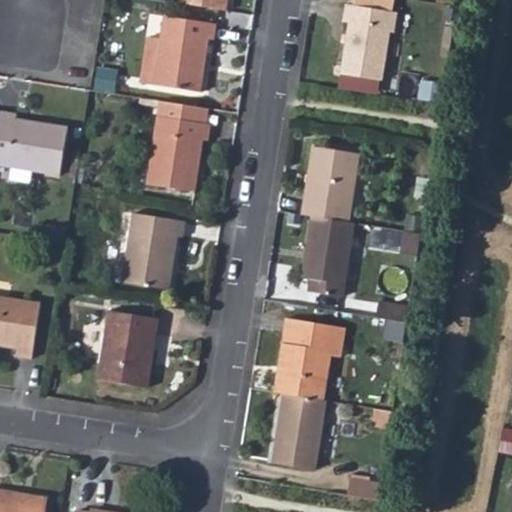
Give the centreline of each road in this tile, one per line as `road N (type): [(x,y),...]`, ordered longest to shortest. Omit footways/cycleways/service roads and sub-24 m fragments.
road 1 (residential): [(216,454),(289,0)]
road 2 (residential): [(0,419),(216,454)]
